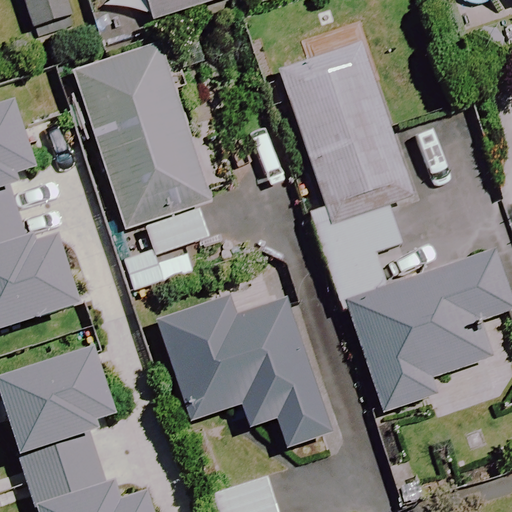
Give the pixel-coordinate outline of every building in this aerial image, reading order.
[(63,0),(20,0),(30,35),(70,23),(63,0)] [(241,21),(234,0),(259,0),(261,6),(282,0),(141,0),(148,24),(207,7),(213,28),(241,21)] [(403,187),(359,51),(277,78),(322,213),(403,187)] [(156,261),(206,244),(198,220),(211,216),(155,52),(69,81),(124,244),(148,236),(156,261)] [(57,230),(87,323),(130,309),(127,299),(154,290),(143,258),(117,266),(101,216),(57,230)] [(511,301),(497,258),(384,298),(342,312),(380,422),(428,405),(432,414),(484,395),(462,332),(511,314),(511,301)] [(286,302),(234,319),(229,304),(154,329),(187,429),(238,412),(246,435),(273,427),(283,457),(331,441),(286,302)] [(51,361),(39,322),(0,334),(0,404),(33,511),(98,511),(88,479),(137,464),(100,346),(51,361)] [(274,511),(265,483),(211,499),(215,511),(274,511)]
